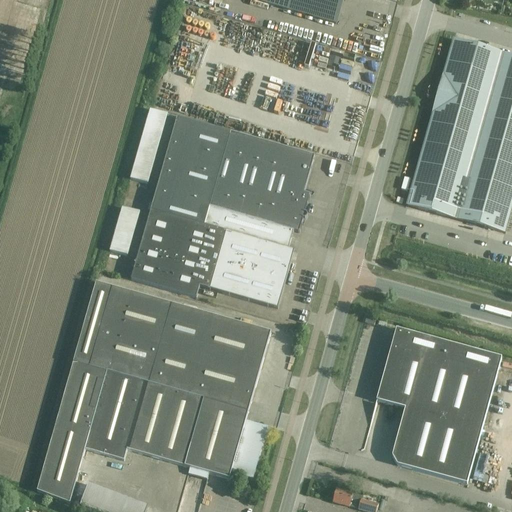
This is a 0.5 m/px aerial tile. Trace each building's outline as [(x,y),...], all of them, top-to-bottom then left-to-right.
[(336,25),(343,0),(250,0),(251,0),(336,25)] [(511,58),(453,42),(407,207),(504,234),(511,206),(511,58)] [(337,70),(340,60),(332,58),(329,67),(337,70)] [(150,212),(131,282),(196,300),(199,288),(277,311),(294,252),(288,251),(293,233),(299,234),(303,221),(304,221),(306,220),(307,217),(306,215),(305,215),(310,197),(304,195),(314,158),(177,119),(150,212)] [(96,285),(37,494),(70,506),(85,451),(124,463),(126,453),(190,470),(188,476),(206,481),(208,475),(229,481),(231,473),(251,478),(265,430),(245,424),(271,335),(222,321),(181,309),(96,285)] [(374,327),(375,321),(366,319),(365,324),(374,327)] [(396,331),(376,403),(377,403),(381,405),(391,407),(400,410),(405,411),(392,459),(397,467),(467,487),(501,361),(396,331)] [(89,486),(80,509),(87,511),(146,511),(148,509),(144,507),(91,487),(89,486)] [(360,511),(376,511),(378,507),(362,502),(363,498),(353,495),(336,490),(336,492),(334,492),(333,496),(334,498),(333,504),(349,509),(349,508),(358,511),(360,511)]
